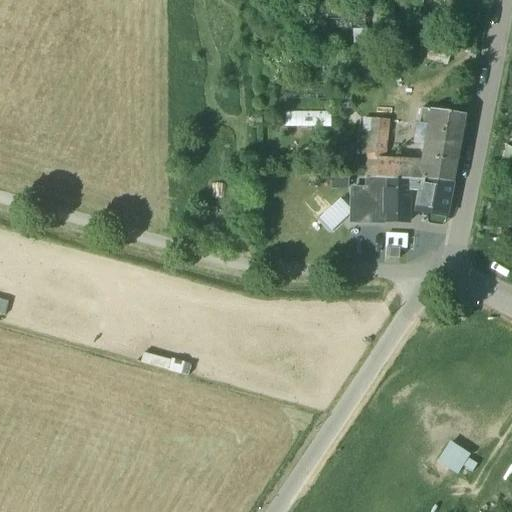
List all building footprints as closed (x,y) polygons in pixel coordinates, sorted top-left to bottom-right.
[(371,31),(354,32),(356,75),(373,73),(371,31)] [(454,41),(429,34),(426,48),(451,55),(454,41)] [(467,116),(423,109),(420,126),(434,127),(427,163),(425,180),(454,183),(467,116)] [(287,111),(286,126),(330,126),(330,112),(287,111)] [(388,121),(372,120),(370,179),(388,180),(411,181),(425,182),(425,180),(427,163),(384,160),(388,121)] [(388,180),(370,179),(369,186),(369,194),(355,193),(354,218),(386,220),(388,180)] [(411,181),(388,180),(386,220),(410,221),(411,181)] [(454,183),(425,180),(425,182),(420,210),(448,215),(454,183)] [(330,232),(353,210),(340,197),(318,219),(330,232)] [(400,250),(386,250),(386,259),(400,259),(400,250)] [(463,466),(474,471),(481,458),(449,443),(439,463),(460,473),(463,466)]
